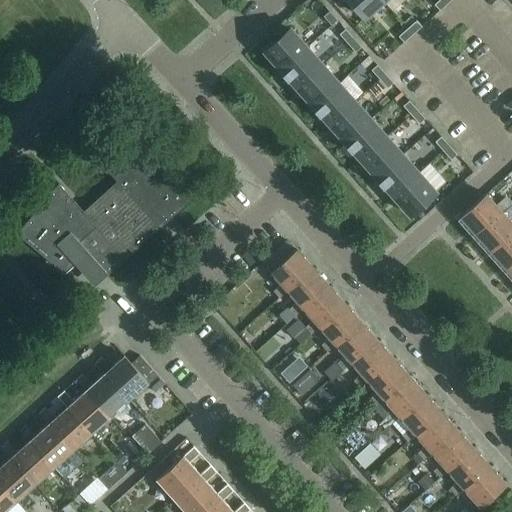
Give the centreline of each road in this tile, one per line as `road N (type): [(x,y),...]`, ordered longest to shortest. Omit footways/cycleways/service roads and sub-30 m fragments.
road 1 (residential): [(332,511),(152,306),(284,193)]
road 2 (residential): [(511,451),(284,193)]
road 3 (residential): [(0,170),(125,18)]
road 4 (residential): [(284,193),(183,78)]
